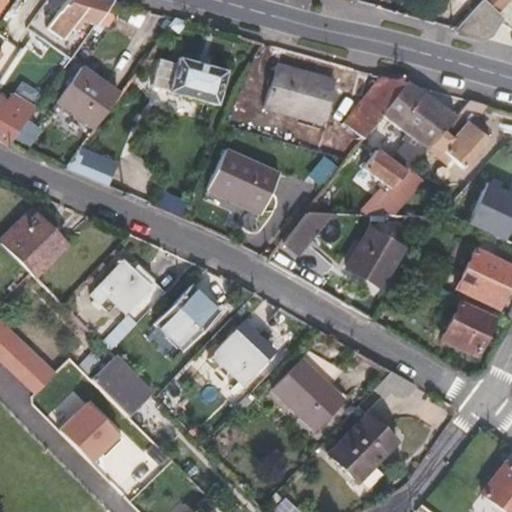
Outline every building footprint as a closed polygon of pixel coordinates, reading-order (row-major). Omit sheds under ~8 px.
[(62,40),(77,19),(94,25),(112,1),(110,0),(66,0),(46,27),(62,40)] [(484,0),(481,0),(454,30),(480,36),(488,33),(499,14),(484,0)] [(511,0),(484,0),(499,14),(511,0)] [(174,18),(168,26),(177,33),(186,21),(174,18)] [(0,51),(0,140),(7,144),(26,118),(24,117),(32,108),(17,97),(9,107),(0,100),(0,56),(2,54),(0,51)] [(168,91),(217,105),(227,71),(178,57),(176,63),(158,59),(150,86),(168,91)] [(332,80),(275,64),(263,107),(322,124),(334,81),(332,80)] [(118,93),(81,66),(55,100),(92,128),(118,93)] [(336,66),(332,80),(334,81),(348,85),(352,70),(336,66)] [(405,83),(381,76),(343,123),(363,138),(381,115),(380,115),(405,83)] [(422,93),(405,83),(380,115),(381,115),(405,134),(400,139),(406,143),(391,159),(377,149),(362,168),(390,188),(407,170),(408,168),(425,149),(432,142),(455,117),(422,93)] [(487,105),(469,100),(455,117),(432,142),(442,150),(440,152),(460,170),(463,172),(491,140),(472,123),(487,105)] [(454,176),(460,170),(440,152),(442,150),(432,142),(425,149),(454,176)] [(63,167),(107,186),(117,164),(78,148),(63,167)] [(225,149),(207,190),(235,203),(236,200),(261,211),(278,173),(225,149)] [(420,178),(408,168),(407,170),(390,188),(366,214),(386,215),(420,178)] [(467,224),(511,245),(511,195),(487,184),(467,224)] [(186,201),(161,190),(154,206),(179,217),(186,201)] [(305,212),(282,242),(297,255),(331,213),(305,212)] [(19,222),(0,240),(0,242),(30,273),(33,277),(65,245),(36,215),(29,221),(24,226),(19,222)] [(434,216),(403,215),(402,229),(425,229),(433,217),(434,216)] [(25,217),(19,222),(24,226),(29,221),(25,217)] [(456,229),(433,217),(425,229),(425,231),(449,243),(456,229)] [(368,229),(345,268),(380,288),(402,249),(368,229)] [(511,279),(511,266),(474,248),(454,288),(498,309),(511,279)] [(129,316),(101,345),(108,353),(166,292),(151,278),(149,280),(129,261),(124,266),(120,262),(90,294),(107,309),(114,302),(129,316)] [(220,311),(190,283),(152,325),(182,352),(220,311)] [(459,299),(439,341),(475,359),(495,317),(459,299)] [(0,361),(34,394),(55,372),(0,319),(0,361)] [(244,321),(211,355),(242,385),(275,351),(244,321)] [(300,359),(327,385),(342,369),(308,350),(300,359)] [(114,356),(91,379),(128,417),(150,395),(151,394),(145,388),(114,356)] [(314,431),(344,401),(327,385),(300,359),(270,389),(314,431)] [(389,371),(375,387),(385,396),(390,390),(396,397),(403,397),(405,397),(406,396),(407,395),(409,394),(410,392),(414,388),(416,386),(389,371)] [(151,394),(153,395),(161,387),(154,379),(145,388),(151,394)] [(73,390),(48,418),(58,427),(83,399),(73,390)] [(234,408),(240,414),(251,402),(246,396),(234,408)] [(85,403),(58,430),(89,460),(99,453),(103,456),(121,439),(85,403)] [(396,441),(367,414),(328,454),(358,482),(396,441)] [(481,493),(505,511),(511,511),(511,467),(504,462),(481,493)]
